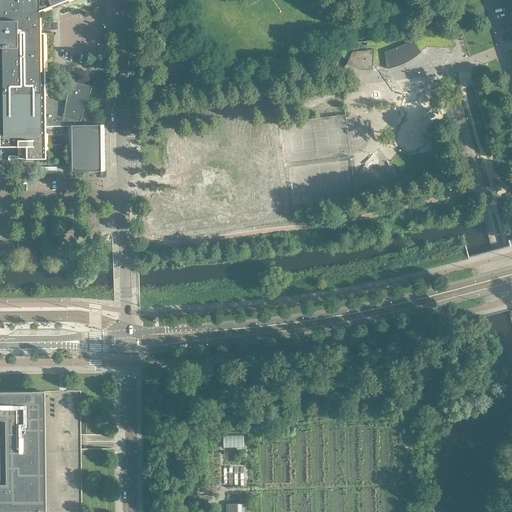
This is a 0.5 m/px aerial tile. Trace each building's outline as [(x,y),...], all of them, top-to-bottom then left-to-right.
[(46,159),(46,147),(46,126),(67,126),(93,126),(93,125),(93,113),(84,110),(92,86),(69,80),(65,106),(60,105),(60,102),(45,97),(44,33),(40,33),(40,30),(49,30),(49,22),(40,22),(39,11),(68,0),(0,0),(0,147),(26,147),(26,152),(32,152),(32,159),(46,159)] [(420,51),(428,46),(429,47),(454,48),(454,47),(448,32),(448,31),(334,45),(332,49),(334,51),(336,53),(339,55),(341,56),(344,57),(346,59),(348,60),(346,64),(350,66),(353,67),(356,67),(359,68),(362,69),(365,69),(369,70),(372,70),(372,66),(386,64),(387,69),(390,68),(393,67),(397,66),(401,64),(404,63),(408,61),(410,60),(414,58),(417,55),(421,52),(420,51)] [(185,53),(163,55),(167,95),(189,92),(185,53)] [(325,100),(327,116),(338,114),(336,99),(325,100)] [(291,219),(284,164),(279,123),(247,127),(258,223),(291,219)] [(104,125),(93,125),(93,126),(67,126),(68,172),(105,171),(104,125)] [(226,149),(224,130),(224,129),(164,137),(166,156),(226,149)] [(222,192),(197,194),(198,224),(224,222),(222,192)] [(187,231),(186,197),(152,198),(153,233),(187,231)] [(511,231),(511,222),(510,214),(503,216),(507,233),(511,231)] [(47,475),(46,390),(0,390),(0,510),(31,510),(31,502),(41,502),(41,475),(47,475)] [(224,447),(245,446),(245,435),(224,435),(224,447)] [(238,487),(239,479),(230,478),(231,465),(223,464),(221,486),(238,487)]
